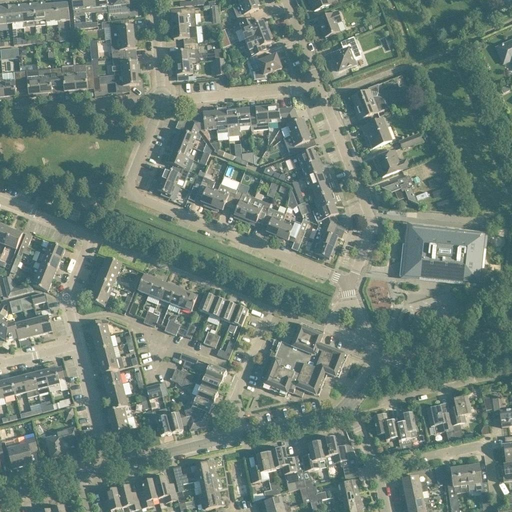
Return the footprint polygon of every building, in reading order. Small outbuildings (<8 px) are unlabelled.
[(80,15),(85,14),(83,0),(71,0),(73,11),(80,11),(80,15)] [(83,0),(85,14),(97,13),(95,0),(83,0)] [(108,8),(107,0),(95,0),(97,13),(101,13),(101,9),(108,8)] [(107,0),(108,8),(109,15),(122,13),(121,7),(129,6),(128,0),(107,0)] [(237,19),(239,25),(252,20),(250,14),(259,11),(257,7),(259,6),(257,0),(253,0),(233,8),(237,19)] [(308,0),(309,1),(310,0),(314,12),(331,6),(328,0),(308,0)] [(45,5),(34,6),(35,23),(36,28),(47,27),(46,24),(46,22),(47,22),(45,7),(45,5)] [(68,5),(56,6),(58,23),(70,21),(68,5)] [(36,28),(35,23),(34,6),(22,7),(24,24),(24,29),(36,28)] [(56,6),(45,7),(47,22),(46,22),(46,24),(58,23),(56,6)] [(7,16),(8,25),(24,24),(22,7),(11,8),(10,8),(10,9),(11,10),(11,16),(7,16)] [(7,16),(11,16),(11,10),(7,11),(6,9),(7,9),(7,8),(6,8),(6,9),(0,9),(0,25),(8,25),(7,16)] [(170,22),(170,30),(196,27),(195,9),(181,11),(181,17),(172,18),(172,22),(170,22)] [(336,25),(342,23),(338,13),(333,15),(332,15),(318,20),(325,39),(340,33),(336,25)] [(219,17),(210,18),(211,26),(220,25),(219,17)] [(270,32),(267,25),(265,26),(263,22),(256,25),(254,19),(252,20),(239,25),(241,31),(245,42),(270,32)] [(111,41),(119,40),(137,39),(136,31),(133,31),(133,27),(129,27),(129,21),(109,23),(110,29),(111,41)] [(184,40),(184,46),(198,45),(196,27),(170,30),(171,37),(174,37),(174,41),(184,40)] [(250,52),(252,58),(265,53),(263,48),(272,44),(270,40),(272,40),(270,32),(245,42),(250,52)] [(26,46),(25,41),(25,38),(13,39),(14,47),(26,46)] [(112,53),(112,59),(126,58),(126,51),(135,51),(135,46),(137,46),(137,39),(119,40),(120,52),(112,53)] [(334,54),(333,55),(333,57),(333,58),(336,66),(339,73),(344,71),(356,66),(354,61),(361,58),(359,53),(358,49),(354,39),(350,40),(341,44),(343,51),(334,54)] [(511,41),(496,49),(502,61),(510,57),(511,62),(511,41)] [(173,58),(174,65),(192,64),(192,63),(199,63),(199,60),(202,59),(199,54),(198,45),(184,46),(185,52),(175,53),(175,57),(173,58)] [(265,53),(252,58),(250,59),(255,71),(261,69),(261,71),(255,73),(255,81),(254,81),(267,80),(267,79),(265,79),(265,76),(282,70),(276,56),(267,59),(265,53)] [(114,73),(115,77),(140,74),(139,67),(137,67),(136,63),(127,64),(126,58),(112,59),(113,65),(113,68),(112,68),(112,73),(114,73)] [(217,61),(215,62),(217,77),(219,77),(225,76),(224,61),(217,61)] [(192,64),(174,65),(174,73),(177,73),(177,77),(193,76),(192,64)] [(85,66),(74,67),(76,94),(84,94),(84,91),(88,91),(87,81),(93,81),(93,79),(93,74),(92,67),(86,67),(85,66)] [(62,69),(56,70),(57,84),(63,83),(64,93),(68,93),(69,95),(76,94),(74,67),(62,68),(62,69)] [(56,70),(38,72),(41,98),(48,97),(48,94),(52,94),(51,85),(57,84),(56,70)] [(38,72),(20,73),(22,87),(28,87),(29,96),(33,96),(33,98),(41,98),(38,72)] [(14,74),(3,75),(5,101),(13,100),(12,98),(16,97),(16,88),(22,87),(20,73),(14,74)] [(140,74),(115,77),(116,92),(122,91),(122,94),(130,93),(129,87),(139,86),(138,82),(141,82),(140,74)] [(369,91),(352,98),(358,113),(357,114),(359,121),(378,114),(386,111),(383,103),(383,102),(382,101),(381,100),(380,99),(379,99),(378,99),(377,99),(372,99),(369,91)] [(269,124),(267,106),(259,107),(260,110),(256,110),(256,115),(250,116),(251,127),(251,133),(269,131),(269,124)] [(275,106),(267,106),(269,124),(281,123),(286,122),(294,109),(279,111),(279,108),(275,108),(275,106)] [(298,122),(294,109),(286,122),(287,126),(291,137),(308,131),(305,123),(303,124),(301,121),(298,122)] [(226,110),(215,111),(217,130),(217,135),(228,134),(228,138),(229,138),(226,110)] [(227,110),(226,110),(229,138),(240,138),(239,128),(238,112),(227,113),(227,110)] [(217,130),(215,111),(214,111),(215,114),(203,115),(204,119),(191,120),(190,121),(199,132),(199,131),(200,131),(205,131),(205,132),(217,130)] [(250,111),(238,112),(239,128),(251,127),(250,116),(250,111)] [(190,121),(189,124),(185,133),(179,131),(175,142),(193,149),(197,138),(196,138),(199,132),(190,121)] [(367,136),(373,150),(392,142),(383,121),(362,129),(365,137),(367,136)] [(310,138),(308,131),(291,137),(283,140),(290,157),(307,150),(305,145),(310,143),(308,139),(310,138)] [(399,141),(400,143),(403,150),(422,142),(419,134),(399,141)] [(170,152),(173,153),(188,160),(193,149),(175,142),(170,152)] [(295,171),(302,168),(317,162),(313,151),(290,160),(294,171),(295,171)] [(379,172),(382,179),(410,168),(406,159),(398,162),(394,152),(385,156),(376,159),(380,171),(379,172)] [(184,170),(188,160),(173,153),(171,158),(168,156),(166,163),(173,166),(174,166),(184,170)] [(206,167),(210,156),(204,154),(200,164),(206,167)] [(302,168),(306,179),(321,173),(320,169),(322,168),(319,161),(317,162),(302,168)] [(162,173),(159,180),(176,187),(180,176),(184,177),(186,171),(184,170),(174,166),(173,166),(171,172),(166,170),(165,174),(162,173)] [(310,190),(312,189),(325,184),(325,183),(321,173),(306,179),(310,190)] [(281,176),(279,180),(290,185),(295,183),(287,179),(281,176)] [(412,190),(414,189),(409,177),(397,181),(398,183),(385,189),(384,190),(382,189),(382,190),(392,194),(395,193),(396,196),(404,199),(407,198),(408,202),(418,206),(419,206),(416,204),(417,203),(412,190)] [(215,183),(204,179),(199,190),(197,195),(203,198),(201,203),(205,204),(204,207),(211,210),(218,193),(217,193),(212,191),(215,183)] [(176,187),(159,180),(156,187),(159,188),(157,192),(162,194),(161,197),(171,200),(172,198),(176,187)] [(312,189),(316,200),(332,193),(328,182),(325,183),(325,184),(312,189)] [(272,183),(266,196),(272,199),(278,186),(272,183)] [(293,186),(296,195),(301,193),(298,184),(293,186)] [(225,207),(231,209),(237,192),(220,185),(217,193),(218,193),(211,210),(218,212),(219,210),(223,212),(225,207)] [(199,190),(194,187),(191,193),(197,195),(199,190)] [(287,207),(293,211),(298,206),(291,190),(287,207)] [(237,220),(244,223),(254,198),(237,192),(231,209),(236,211),(234,216),(238,218),(237,220)] [(188,200),(194,203),(197,195),(191,193),(188,200)] [(301,193),(296,195),(300,205),(305,203),(301,193)] [(336,204),(332,193),(316,200),(320,209),(320,210),(334,205),(336,204)] [(45,201),(52,204),(54,199),(47,196),(45,201)] [(263,226),(269,209),(271,205),(254,198),(244,223),(252,226),(253,224),(256,225),(257,223),(263,226)] [(338,216),(334,205),(320,210),(320,209),(313,212),(313,213),(317,222),(335,229),(337,225),(334,217),(338,216)] [(283,223),(286,216),(269,209),(263,226),(268,228),(266,233),(270,235),(269,237),(276,240),(283,223)] [(290,237),(296,239),(299,231),(301,226),(290,221),(289,225),(283,223),(276,240),(284,243),(285,240),(288,242),(290,237)] [(319,244),(336,250),(338,243),(336,242),(338,238),(342,240),(345,233),(335,229),(317,222),(319,227),(313,242),(319,244)] [(0,229),(0,244),(6,246),(12,231),(8,230),(9,228),(2,225),(0,229)] [(482,278),(487,236),(409,227),(409,236),(405,236),(400,279),(436,282),(481,287),(482,278)] [(12,231),(6,246),(17,251),(23,234),(16,231),(16,233),(12,231)] [(296,239),(294,244),(300,246),(305,233),(299,231),(296,239)] [(26,235),(22,246),(26,247),(28,247),(33,237),(26,235)] [(39,253),(46,255),(61,261),(65,250),(50,244),(48,250),(41,247),(39,253)] [(336,250),(319,244),(315,255),(329,261),(331,257),(333,258),(336,250)] [(46,255),(41,266),(57,272),(61,261),(46,255)] [(107,259),(102,270),(118,276),(122,266),(107,259)] [(31,274),(37,276),(52,283),(57,272),(41,266),(39,271),(33,269),(31,274)] [(102,270),(98,281),(113,287),(118,276),(102,270)] [(52,283),(37,276),(33,287),(48,293),(52,283)] [(138,292),(149,296),(156,279),(149,276),(148,278),(144,277),(140,286),(138,292)] [(149,296),(160,300),(166,285),(162,284),(163,282),(156,279),(149,296)] [(98,281),(94,292),(109,298),(115,300),(117,295),(111,293),(113,287),(98,281)] [(160,300),(170,305),(177,288),(170,285),(170,287),(166,285),(160,300)] [(177,288),(170,305),(168,310),(178,315),(181,309),(187,294),(183,292),(184,290),(177,288)] [(109,298),(94,292),(90,302),(105,309),(109,298)] [(191,295),(187,294),(181,309),(192,313),(199,296),(192,293),(191,295)] [(46,296),(43,295),(32,298),(34,306),(48,303),(46,296)] [(199,312),(210,316),(216,299),(205,295),(199,312)] [(210,316),(220,320),(227,304),(216,299),(210,316)] [(129,315),(135,317),(138,308),(139,305),(134,303),(133,306),(129,315)] [(220,320),(230,324),(231,325),(238,308),(227,304),(220,320)] [(231,325),(230,324),(227,332),(234,335),(237,327),(242,329),(249,312),(238,308),(231,325)] [(36,314),(37,320),(41,336),(53,333),(49,317),(43,319),(41,312),(36,314)] [(144,324),(149,326),(154,314),(148,312),(147,315),(144,324)] [(154,314),(149,326),(155,329),(159,319),(160,317),(154,314)] [(0,338),(6,343),(18,340),(19,339),(15,326),(14,321),(9,323),(0,317),(0,338)] [(37,320),(26,323),(30,339),(41,336),(37,320)] [(165,333),(170,335),(175,323),(169,321),(165,333)] [(90,324),(94,342),(110,338),(107,326),(103,327),(101,322),(90,324)] [(26,323),(15,326),(19,339),(18,340),(19,342),(30,339),(26,323)] [(175,323),(170,335),(176,337),(180,328),(181,325),(175,323)] [(185,338),(191,340),(195,331),(196,328),(190,326),(185,338)] [(328,375),(336,379),(345,356),(343,355),(320,346),(322,339),(323,337),(300,327),(299,330),(292,348),(281,343),(277,354),(270,352),(259,381),(260,381),(265,384),(264,386),(287,395),(288,393),(293,395),(294,394),(297,395),(297,397),(302,399),(305,392),(314,396),(317,397),(326,374),(328,375)] [(204,345),(210,347),(214,335),(208,333),(207,336),(204,345)] [(214,335),(210,347),(215,350),(219,340),(220,338),(214,335)] [(94,342),(97,353),(113,349),(110,338),(94,342)] [(97,353),(100,364),(116,360),(113,349),(97,353)] [(217,357),(229,362),(233,350),(231,349),(230,351),(227,350),(225,353),(219,351),(217,357)] [(189,370),(194,359),(182,354),(180,360),(185,362),(183,367),(189,370)] [(116,360),(100,364),(103,375),(119,371),(116,360)] [(222,383),(224,378),(226,377),(227,374),(227,372),(210,366),(206,375),(206,376),(222,383)] [(62,368),(45,372),(49,388),(59,385),(61,392),(68,391),(62,368)] [(173,376),(185,381),(191,383),(193,377),(185,374),(176,370),(173,376)] [(45,372),(33,375),(39,396),(50,393),(49,388),(45,372)] [(119,374),(101,379),(102,386),(105,386),(106,390),(122,386),(119,374)] [(33,375),(22,378),(26,394),(28,399),(39,396),(33,375)] [(185,381),(173,376),(171,382),(179,385),(183,386),(185,381)] [(218,394),(220,388),(222,387),(223,385),(222,383),(206,376),(201,387),(218,394)] [(22,378),(11,381),(15,397),(26,394),(22,378)] [(11,381),(0,384),(4,400),(15,397),(11,381)] [(166,384),(160,385),(163,398),(169,396),(168,394),(166,384)] [(163,398),(160,385),(146,389),(149,398),(149,401),(163,398)] [(106,390),(109,401),(125,397),(122,386),(106,390)] [(217,398),(218,396),(218,394),(201,387),(197,398),(214,404),(216,399),(217,398)] [(109,401),(112,411),(128,407),(125,397),(109,401)] [(465,417),(472,415),(468,397),(454,400),(455,405),(456,409),(450,410),(448,410),(449,414),(450,418),(452,427),(466,424),(465,417)] [(213,409),(214,406),(213,405),(214,404),(197,398),(192,411),(185,413),(188,426),(190,432),(196,430),(206,427),(209,418),(206,417),(207,414),(209,415),(212,409),(213,409)] [(490,399),(484,400),(486,412),(492,411),(490,399)] [(491,401),(494,422),(501,421),(502,429),(511,427),(511,411),(501,413),(499,400),(491,401)] [(108,412),(111,424),(127,420),(124,409),(128,408),(128,407),(112,411),(108,412)] [(452,427),(450,418),(449,414),(443,416),(441,408),(427,411),(428,416),(431,429),(438,427),(440,434),(453,431),(452,427)] [(64,412),(66,421),(75,419),(73,410),(64,412)] [(188,426),(185,413),(168,417),(172,435),(177,434),(178,434),(182,434),(183,432),(184,432),(182,427),(188,426)] [(417,432),(413,414),(400,417),(401,425),(396,426),(396,427),(397,430),(396,431),(398,440),(399,444),(411,441),(411,439),(416,438),(415,433),(417,432)] [(398,440),(396,431),(397,430),(396,427),(396,426),(395,422),(394,422),(388,423),(386,416),(374,419),(378,437),(385,435),(386,442),(398,440)] [(172,435),(168,417),(156,420),(161,438),(167,436),(168,437),(171,436),(172,435)] [(127,420),(111,424),(114,435),(130,431),(127,420)] [(57,437),(46,440),(42,441),(44,450),(49,449),(51,460),(69,456),(67,450),(70,449),(69,445),(78,443),(75,429),(56,434),(57,437)] [(23,439),(4,443),(7,452),(9,452),(13,470),(25,467),(25,468),(29,467),(29,466),(33,465),(30,453),(37,451),(34,438),(33,435),(23,438),(23,439)] [(322,443),(327,468),(334,467),(334,465),(340,464),(341,469),(343,468),(346,480),(359,478),(355,460),(357,460),(351,446),(337,449),(335,438),(321,441),(321,443),(322,443)] [(299,459),(304,480),(307,480),(308,477),(307,473),(327,468),(322,443),(321,443),(308,446),(310,457),(299,459)] [(505,458),(506,465),(511,463),(511,444),(501,446),(503,458),(505,458)] [(306,489),(304,482),(304,480),(299,459),(299,457),(296,458),(288,460),(285,449),(271,452),(272,454),(276,470),(283,469),(284,476),(292,474),(296,491),(306,489)] [(276,472),(276,470),(272,454),(256,457),(259,468),(250,470),(253,485),(269,481),(268,474),(276,472)] [(188,475),(189,480),(215,474),(213,468),(217,467),(216,462),(197,466),(196,467),(197,473),(188,475)] [(511,463),(506,465),(503,465),(505,475),(502,475),(504,484),(508,484),(509,491),(510,490),(511,497),(511,463)] [(460,488),(468,487),(465,468),(464,469),(463,467),(458,467),(458,469),(451,470),(455,495),(461,494),(460,488)] [(465,468),(468,487),(476,486),(477,492),(481,492),(482,491),(479,467),(465,468)] [(173,470),(176,483),(184,481),(180,468),(173,470)] [(434,469),(437,485),(444,484),(441,468),(434,469)] [(176,483),(179,494),(182,493),(183,492),(181,486),(190,484),(191,484),(200,482),(201,489),(221,485),(220,480),(216,481),(215,474),(189,480),(184,481),(176,483)] [(166,478),(154,481),(159,500),(164,499),(166,505),(178,502),(176,494),(174,485),(168,487),(166,478)] [(400,490),(401,493),(427,488),(426,483),(420,484),(419,478),(402,481),(403,489),(400,490)] [(144,492),(138,494),(142,511),(154,508),(152,502),(159,500),(154,481),(141,484),(144,492)] [(341,492),(332,494),(333,499),(358,494),(357,487),(361,487),(360,482),(340,486),(341,492)] [(272,493),(257,496),(256,494),(253,496),(255,503),(281,495),(278,483),(270,485),(272,493)] [(221,485),(201,489),(202,495),(193,497),(194,502),(219,497),(218,490),(222,490),(221,485)] [(130,487),(118,490),(123,510),(129,508),(129,511),(137,511),(142,511),(138,494),(132,495),(130,487)] [(315,487),(306,488),(310,504),(318,502),(319,502),(315,487)] [(405,496),(406,503),(423,500),(422,494),(428,493),(427,488),(401,493),(402,496),(405,496)] [(123,510),(118,490),(106,493),(108,502),(102,503),(102,505),(98,507),(97,505),(98,511),(116,511),(117,511),(123,510)] [(182,493),(179,494),(176,494),(178,502),(179,505),(184,504),(182,493)] [(343,502),(345,508),(365,504),(364,499),(360,500),(358,494),(333,499),(334,504),(343,502)] [(483,495),(481,496),(483,511),(487,511),(492,511),(490,500),(489,495),(483,495)] [(184,504),(179,505),(180,511),(184,511),(187,511),(186,511),(196,509),(195,507),(201,505),(202,511),(206,511),(226,507),(225,502),(221,503),(219,497),(194,502),(184,504)] [(263,511),(276,511),(290,508),(289,503),(283,505),(281,499),(264,503),(267,511),(263,511)] [(450,500),(451,511),(459,511),(458,499),(450,500)] [(405,511),(404,511),(419,511),(432,509),(431,504),(424,506),(423,500),(406,503),(408,511),(405,511)] [(320,511),(318,502),(310,504),(312,511),(320,511)]
